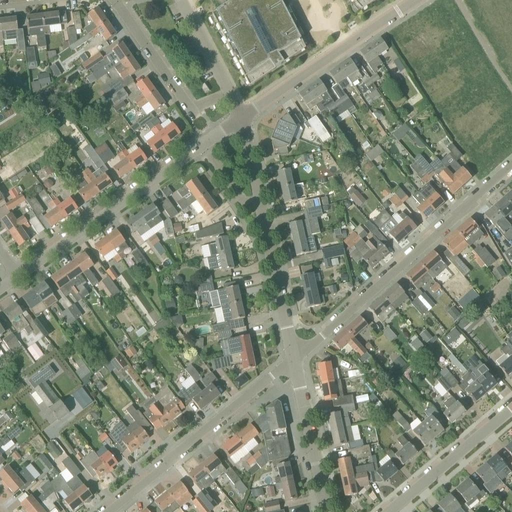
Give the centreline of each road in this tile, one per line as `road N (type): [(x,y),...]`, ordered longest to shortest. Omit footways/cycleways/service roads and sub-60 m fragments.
road 1 (residential): [(291,359),(511,166)]
road 2 (residential): [(17,277),(241,118)]
road 3 (residential): [(291,359),(241,118)]
road 4 (residential): [(102,511),(291,359)]
road 5 (residential): [(241,118),(416,0)]
road 6 (residential): [(389,511),(511,407)]
road 7 (residential): [(329,511),(291,359)]
road 8 (residential): [(113,0),(189,109)]
road 9 (residential): [(180,0),(241,118)]
